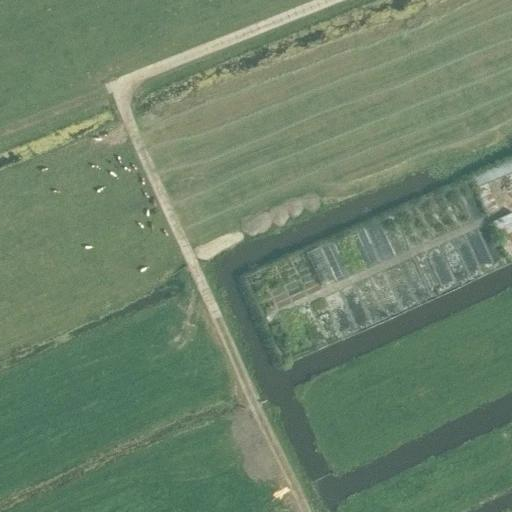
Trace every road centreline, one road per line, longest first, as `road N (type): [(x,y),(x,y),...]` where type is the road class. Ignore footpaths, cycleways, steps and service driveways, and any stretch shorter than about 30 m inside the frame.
road 1 (track): [(329,0),(117,84),(305,511)]
road 2 (track): [(117,84),(0,131)]
